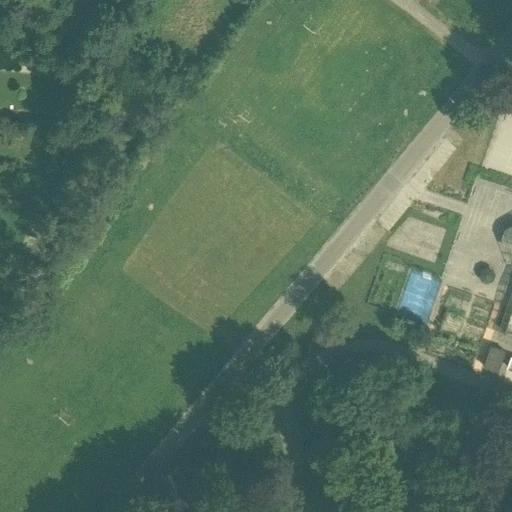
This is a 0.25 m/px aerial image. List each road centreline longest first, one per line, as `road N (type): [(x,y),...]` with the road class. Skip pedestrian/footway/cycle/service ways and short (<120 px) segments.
road 1 (unclassified): [(129,511),(511,53)]
road 2 (unclassified): [(282,402),(354,351),(511,396)]
